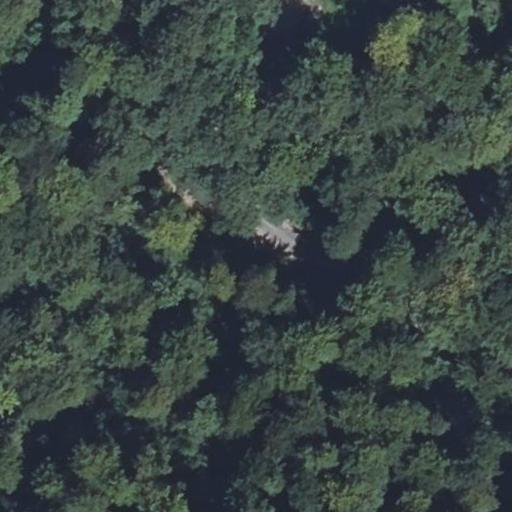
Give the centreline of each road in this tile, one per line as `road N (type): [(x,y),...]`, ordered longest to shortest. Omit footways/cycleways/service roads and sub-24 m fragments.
road 1 (unclassified): [(273,0),(239,85),(236,142),(271,218),(511,379)]
road 2 (track): [(0,372),(144,389),(465,345)]
